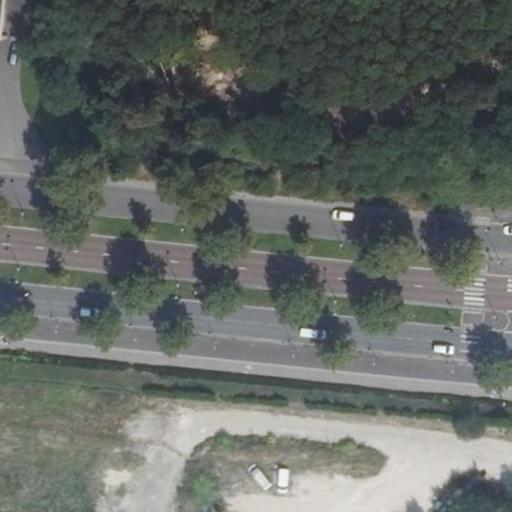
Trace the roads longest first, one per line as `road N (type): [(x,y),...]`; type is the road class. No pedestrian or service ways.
road 1 (primary): [(79,511),(137,61),(163,0)]
road 2 (primary): [(511,241),(0,188)]
road 3 (primary): [(0,297),(511,348)]
